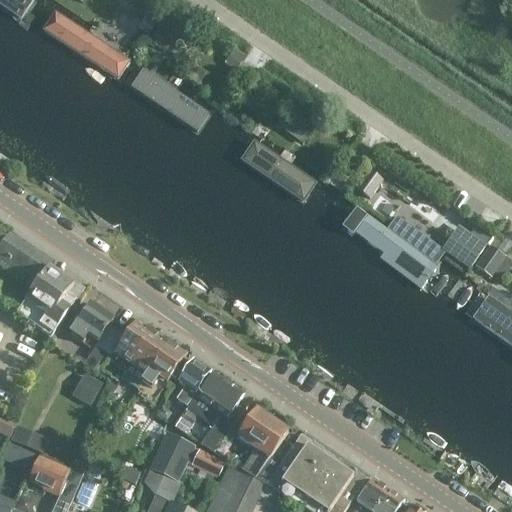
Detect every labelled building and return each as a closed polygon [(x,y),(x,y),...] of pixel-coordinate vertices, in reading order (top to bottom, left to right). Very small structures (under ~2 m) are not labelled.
[(37,3),(32,0),(0,0),(0,9),(22,25),(37,3)] [(132,64),(55,13),(42,33),(119,84),(132,64)] [(235,72),(243,61),(244,60),(233,51),(224,64),(235,72)] [(211,119),(144,73),(132,90),(199,136),(211,119)] [(311,133),(295,122),(287,132),(304,144),(311,133)] [(324,191),(261,146),(247,166),(309,212),(324,191)] [(459,225),(467,215),(455,206),(448,216),(459,225)] [(437,270),(366,218),(352,235),(382,257),(378,262),(420,293),(437,270)] [(442,253),(469,271),(492,239),(477,228),(471,236),(458,228),(442,253)] [(0,251),(0,269),(35,292),(52,265),(10,237),(0,251)] [(490,249),(475,269),(492,281),(506,260),(490,249)] [(44,335),(45,334),(53,339),(77,304),(69,299),(75,289),(49,272),(18,318),(44,335)] [(511,316),(487,299),(471,323),(511,351),(511,316)] [(92,308),(85,317),(80,313),(73,324),(78,327),(72,337),(85,346),(90,338),(99,345),(114,323),(92,308)] [(117,358),(133,369),(155,336),(139,325),(117,358)] [(155,336),(133,369),(147,378),(142,386),(143,387),(170,347),(155,336)] [(170,347),(143,387),(152,392),(160,381),(167,386),(172,379),(176,381),(186,367),(182,364),(187,358),(170,347)] [(188,390),(183,398),(181,400),(187,403),(184,407),(188,410),(212,374),(195,362),(179,385),(188,390)] [(85,376),(73,398),(90,408),(103,386),(85,376)] [(216,377),(215,378),(199,402),(204,405),(196,417),(206,424),(231,387),(216,377)] [(246,397),(231,387),(206,424),(213,429),(201,448),(214,457),(236,427),(229,422),(246,397)] [(247,455),(237,469),(266,488),(293,450),(284,444),(290,435),(258,415),(241,441),(242,442),(237,448),(247,455)] [(16,430),(0,421),(0,437),(10,443),(16,430)] [(18,430),(12,444),(42,457),(48,443),(18,430)] [(149,511),(167,511),(170,505),(186,511),(209,511),(230,467),(229,467),(227,471),(215,466),(213,468),(208,466),(211,459),(195,451),(196,449),(166,435),(143,486),(155,500),(149,511)] [(293,450),(266,488),(266,490),(299,511),(347,511),(359,495),(349,488),(354,481),(298,443),(293,450)] [(59,499),(70,473),(39,459),(28,485),(59,499)] [(236,471),(230,467),(209,511),(283,511),(287,505),(266,491),(266,490),(266,488),(237,469),(236,471)] [(376,511),(389,493),(373,482),(358,505),(355,511),(376,511)] [(131,505),(137,491),(127,487),(121,501),(131,505)] [(399,511),(405,504),(389,493),(376,511),(399,511)] [(59,500),(56,507),(55,507),(53,511),(68,511),(71,505),(59,500)]
